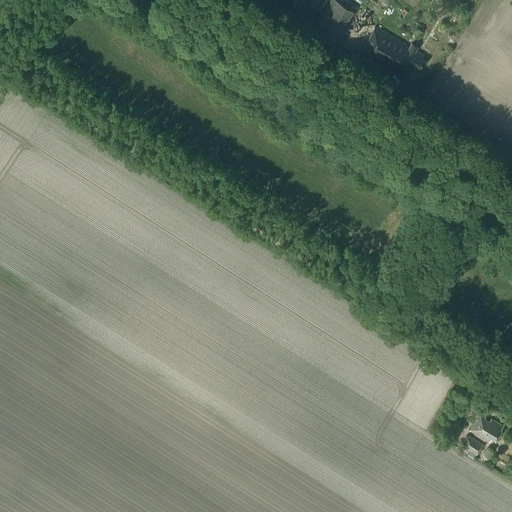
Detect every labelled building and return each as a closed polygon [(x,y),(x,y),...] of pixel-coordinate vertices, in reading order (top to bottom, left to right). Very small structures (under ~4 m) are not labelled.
[(337,0),(331,0),(311,31),(333,45),(354,11),(337,0)] [(410,45),(375,26),(361,52),(402,75),(410,63),(419,68),(424,59),(422,58),(424,55),(416,50),(418,46),(412,42),(410,45)] [(418,29),(414,36),(418,38),(422,32),(418,29)] [(486,417),(487,415),(482,413),(471,431),(489,442),(492,438),(497,441),(503,430),(502,429),(504,426),(492,419),(491,421),(486,417)] [(483,445),(470,436),(464,447),(477,455),(483,445)] [(494,452),(488,448),(483,455),(489,459),(494,452)]
